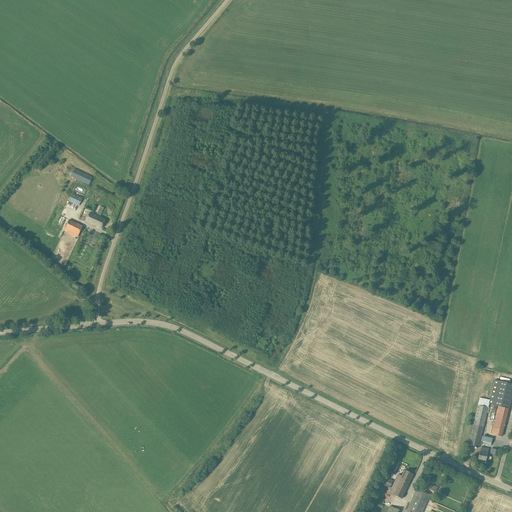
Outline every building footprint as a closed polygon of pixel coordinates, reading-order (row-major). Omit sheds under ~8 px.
[(71,177),(89,185),(93,177),(74,169),(71,177)] [(68,201),(78,206),(82,198),(72,193),(68,201)] [(85,221),(101,228),(105,220),(89,212),(85,221)] [(64,231),(77,238),(83,226),(69,220),(64,231)] [(511,394),(511,383),(495,379),(489,404),(498,406),(508,409),(511,394)] [(488,408),(478,405),(469,446),(479,448),(488,408)] [(508,409),(498,406),(491,434),(502,436),(508,409)] [(504,441),(493,439),(490,454),(500,457),(504,441)] [(489,449),(481,447),(478,459),(486,461),(489,449)] [(412,474),(404,470),(402,476),(398,474),(389,493),(401,499),(412,474)] [(393,481),(380,475),(377,482),(389,488),(393,481)] [(422,511),(430,494),(416,489),(410,504),(408,503),(405,509),(407,510),(406,511),(422,511)]
